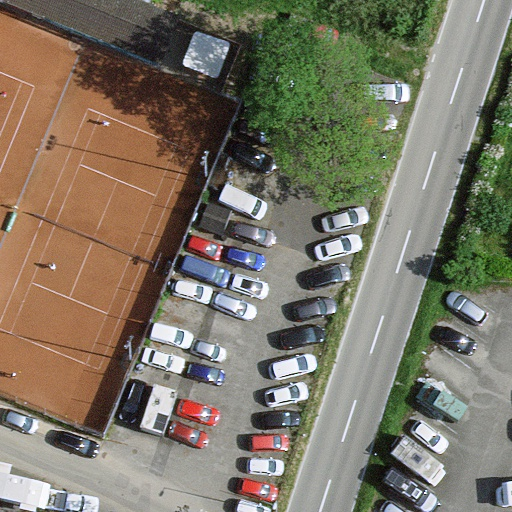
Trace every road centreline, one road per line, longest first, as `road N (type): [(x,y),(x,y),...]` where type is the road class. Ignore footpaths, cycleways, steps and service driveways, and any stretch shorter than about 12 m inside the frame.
road 1 (primary): [(320,511),(485,0)]
road 2 (unclassified): [(126,511),(0,459)]
